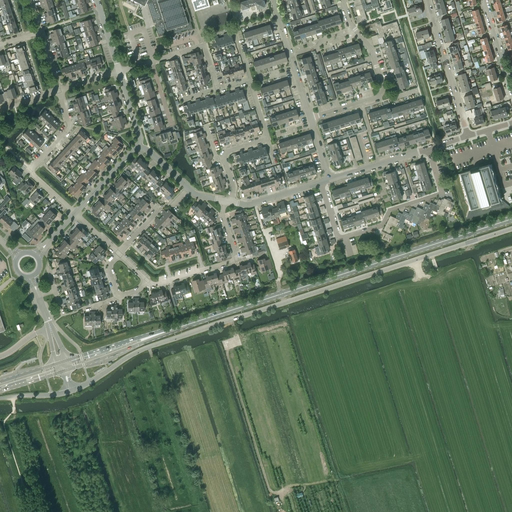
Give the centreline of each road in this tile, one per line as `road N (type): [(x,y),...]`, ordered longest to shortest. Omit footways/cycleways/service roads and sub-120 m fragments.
road 1 (unclassified): [(70,391),(155,344),(511,228)]
road 2 (primary): [(160,333),(511,219)]
road 3 (residential): [(342,0),(348,22),(371,49),(382,91),(310,118)]
road 4 (residential): [(467,136),(426,0)]
road 5 (residential): [(58,90),(69,126),(28,170),(58,198)]
road 6 (residential): [(310,118),(273,0)]
road 7 (residential): [(320,182),(339,237),(380,225),(389,209)]
